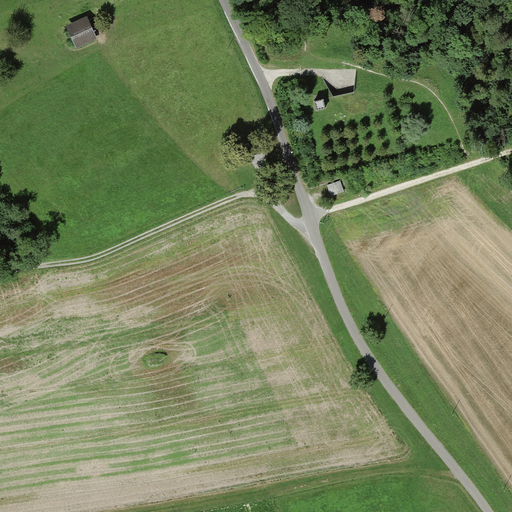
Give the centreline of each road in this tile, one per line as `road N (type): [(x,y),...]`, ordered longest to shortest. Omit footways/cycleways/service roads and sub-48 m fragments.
road 1 (unclassified): [(223,0),(259,76),(352,332),(486,511)]
road 2 (track): [(0,276),(86,260),(252,195),(317,245)]
road 3 (track): [(310,217),(468,165)]
